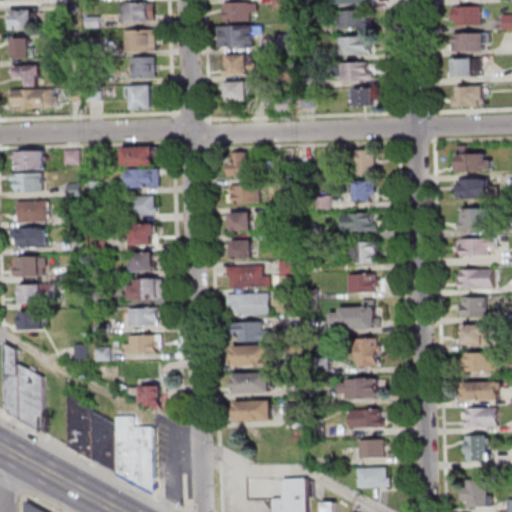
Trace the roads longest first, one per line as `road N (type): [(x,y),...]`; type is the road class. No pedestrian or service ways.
road 1 (residential): [(204,511),(187,0)]
road 2 (residential): [(426,511),(410,0)]
road 3 (residential): [(511,124),(0,134)]
road 4 (primary): [(116,511),(0,448)]
